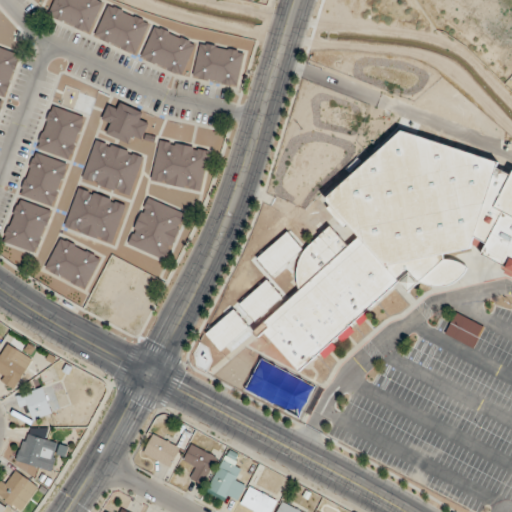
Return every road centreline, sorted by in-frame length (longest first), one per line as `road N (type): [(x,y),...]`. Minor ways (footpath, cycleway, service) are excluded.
road 1 (tertiary): [(407,511),(0,286)]
road 2 (tertiary): [(298,0),(223,229),(149,374)]
